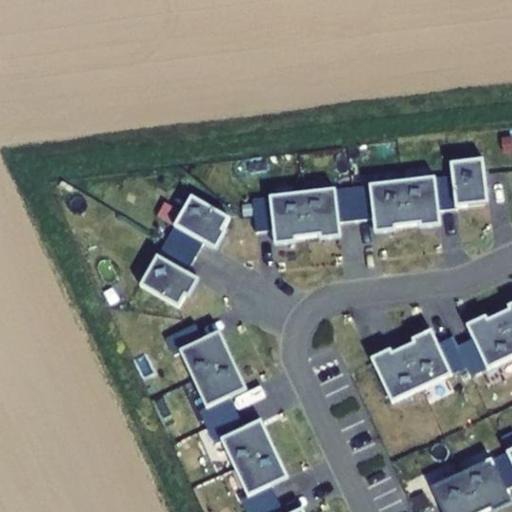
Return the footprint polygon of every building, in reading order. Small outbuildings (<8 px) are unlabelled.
[(451,178),(254,203),(258,235),(274,233),(276,247),(297,244),(297,240),(320,238),(321,242),(342,239),(341,225),(374,221),(376,235),(397,232),(397,228),(420,226),(421,230),(442,227),(441,212),(489,205),(484,161),(449,165),(451,178)] [(192,198),(141,287),(179,309),(186,298),(189,300),(200,281),(187,274),(204,245),(217,252),(228,233),(224,231),(230,220),(192,198)] [(372,360),(392,404),(467,368),(472,377),(488,371),(511,358),(511,305),(508,308),(510,311),(469,330),(473,340),(458,347),(454,338),(438,345),(432,332),(413,341),(414,345),(393,355),(391,351),(372,360)] [(204,341),(197,326),(167,340),(175,357),(181,354),(207,408),(200,411),(216,446),(223,443),(248,497),(241,500),(247,511),(304,511),(303,510),(299,511),(283,511),(272,488),(289,480),(262,422),(245,430),(231,399),(248,391),(221,333),(204,341)] [(511,451),(432,489),(442,511),(486,511),(491,510),(492,511),(496,511),(511,504),(511,502),(506,491),(511,488),(511,451)]
